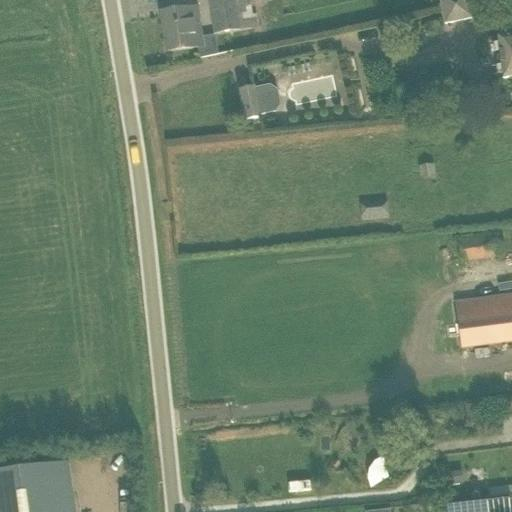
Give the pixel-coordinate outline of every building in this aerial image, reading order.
[(207,0),(213,35),(258,28),(257,15),(252,16),(249,0),(207,0)] [(468,0),(439,0),(445,25),(473,19),(468,0)] [(201,38),(196,8),(161,14),(167,54),(197,49),(199,59),(218,55),(215,35),(201,38)] [(511,36),(498,39),(503,81),(511,79),(511,36)] [(256,86),(238,91),(246,122),(263,118),(256,86)] [(368,203),(359,204),(361,220),(387,218),(386,201),(377,202),(378,204),(369,205),(368,203)] [(460,237),(463,261),(499,257),(496,233),(460,237)] [(511,294),(456,303),(456,304),(463,351),(511,344),(511,294)] [(479,406),(466,407),(467,426),(480,425),(479,406)] [(0,473),(0,511),(75,511),(69,464),(0,473)] [(460,473),(448,474),(449,486),(461,485),(460,473)] [(511,511),(511,496),(509,497),(445,505),(445,511),(511,511)]
